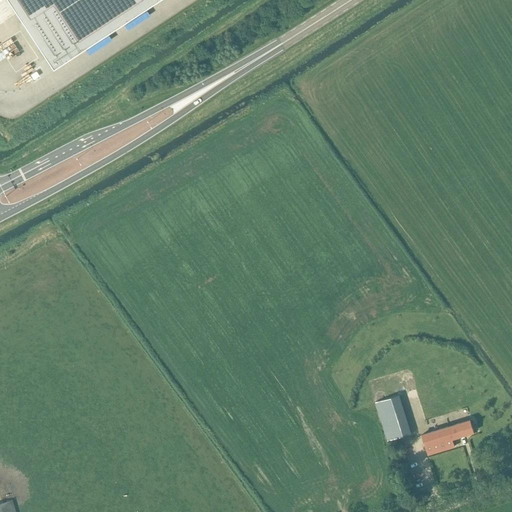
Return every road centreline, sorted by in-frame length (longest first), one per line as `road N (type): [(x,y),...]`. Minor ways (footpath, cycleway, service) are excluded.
road 1 (primary): [(0,218),(174,118),(213,84)]
road 2 (primary): [(213,84),(0,190)]
road 3 (primary): [(213,84),(357,0)]
